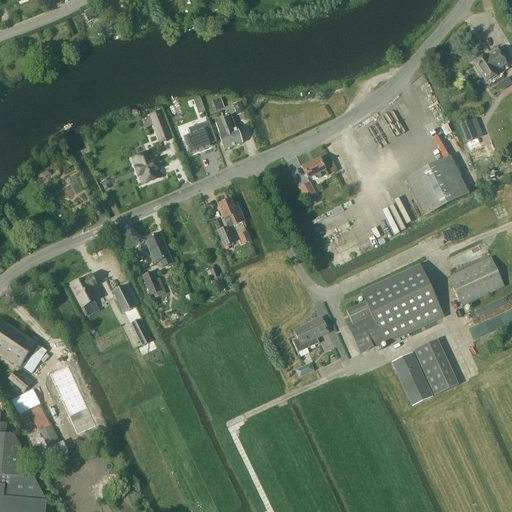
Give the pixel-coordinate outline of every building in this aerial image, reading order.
[(96,8),(86,12),(86,14),(88,18),(89,17),(98,13),(96,8)] [(473,63),(485,82),(497,75),(495,72),(506,65),(496,50),(486,57),(485,56),(473,63)] [(220,99),(212,102),(216,112),(224,109),(220,99)] [(239,102),(233,104),(237,115),(244,113),(239,102)] [(237,130),(236,130),(231,117),(228,118),(227,119),(228,121),(227,121),(230,130),(228,131),(233,148),(242,144),(237,130)] [(224,151),(233,148),(228,131),(230,130),(227,121),(228,121),(227,119),(215,123),(220,136),(219,137),(224,151)] [(167,131),(163,121),(153,125),(157,135),(167,131)] [(466,143),(477,139),(471,121),(459,126),(466,143)] [(191,136),(184,138),(190,155),(212,147),(210,145),(216,142),(209,123),(203,125),(189,130),(191,136)] [(451,134),(447,125),(442,128),(446,136),(451,134)] [(151,152),(131,160),(134,167),(133,168),(137,179),(139,179),(142,187),(161,179),(158,171),(160,170),(156,159),(154,160),(151,152)] [(404,181),(423,219),(468,195),(449,157),(404,181)] [(325,172),(319,160),(301,168),(307,181),(314,177),(316,179),(318,180),(320,179),(321,176),(320,174),(325,172)] [(51,176),(49,169),(36,173),(38,180),(51,176)] [(315,195),(309,183),(298,189),(303,201),(315,195)] [(218,206),(224,220),(229,218),(233,227),(244,223),(237,205),(233,207),(230,201),(218,206)] [(190,252),(179,227),(171,230),(181,255),(190,252)] [(217,232),(223,248),(235,244),(228,228),(217,232)] [(164,247),(156,229),(146,233),(153,252),(150,253),(155,265),(160,263),(162,269),(172,265),(165,247),(164,247)] [(245,245),(250,242),(246,233),(241,235),(245,245)] [(491,258),(449,278),(463,307),(504,288),(491,258)] [(206,291),(195,266),(187,269),(198,294),(206,291)] [(347,326),(360,355),(384,344),(384,345),(442,318),(419,267),(361,294),(365,303),(346,312),(352,323),(347,326)] [(150,297),(160,293),(153,273),(142,277),(150,297)] [(86,279),(70,288),(83,311),(85,310),(96,304),(98,302),(93,293),(94,293),(92,288),(97,286),(91,276),(86,279)] [(113,293),(123,314),(135,308),(125,287),(113,293)] [(191,295),(184,298),(188,306),(195,304),(191,295)] [(151,337),(142,319),(133,324),(141,342),(151,337)] [(321,319),(293,332),(297,340),(292,342),(298,354),(319,344),(316,340),(328,334),(321,319)] [(0,355),(30,375),(46,351),(0,321),(0,355)] [(412,408),(433,398),(412,354),(391,364),(412,408)] [(67,365),(50,375),(68,408),(85,398),(67,365)] [(296,372),(300,380),(309,375),(305,367),(296,372)] [(24,394),(32,385),(32,383),(22,375),(20,377),(15,372),(8,381),(24,394)] [(0,475),(18,478),(18,477),(25,478),(27,458),(26,458),(23,449),(21,448),(21,447),(14,437),(9,436),(10,432),(6,431),(7,426),(0,425),(0,424),(0,475)] [(0,511),(45,511),(46,504),(46,502),(34,479),(25,478),(18,477),(18,478),(0,475),(0,511)]
